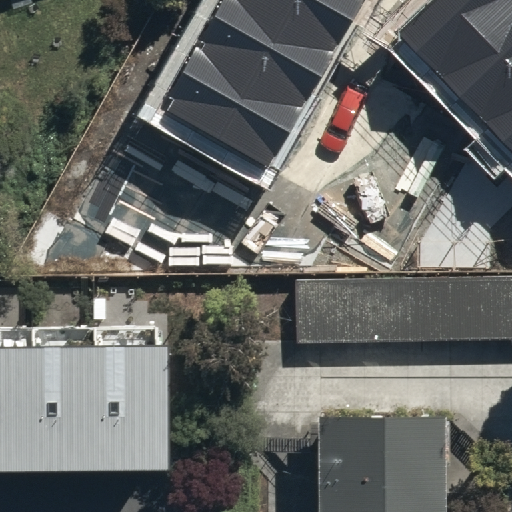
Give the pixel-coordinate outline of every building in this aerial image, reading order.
[(221,0),(161,111),(267,168),(358,0),(221,0)] [(511,0),(435,0),(403,31),(511,142),(511,0)] [(452,198),(397,200),(399,268),(453,267),(452,198)] [(511,275),(298,278),(299,338),(511,335),(511,275)] [(158,322),(0,322),(0,457),(159,456),(158,322)] [(443,511),(444,407),(309,407),(308,511),(443,511)]
